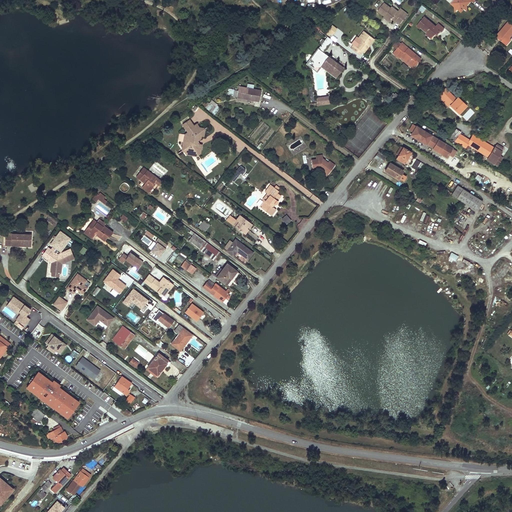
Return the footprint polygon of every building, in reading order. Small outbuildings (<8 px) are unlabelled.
[(454,0),(452,3),(455,6),(458,9),(461,5),(465,8),(468,5),(471,1),(469,0),(454,0)] [(384,18),(391,23),(392,21),(394,23),(395,23),(399,26),(407,15),(400,10),(399,12),(397,14),(391,10),(384,4),(378,13),(384,18)] [(427,33),(433,38),(435,35),(439,30),(441,32),(442,32),(445,29),(438,24),(437,26),(429,20),(427,21),(424,18),(417,27),(420,29),(421,28),(427,33)] [(496,36),(500,39),(503,35),(508,39),(509,37),(511,39),(511,38),(511,24),(509,22),(496,36)] [(327,32),(332,36),(337,28),(332,25),(327,32)] [(366,46),(371,39),(364,33),(359,40),(361,42),(356,48),(354,46),(351,50),(359,56),(361,53),(363,54),(369,48),(366,46)] [(503,35),(500,39),(507,46),(511,39),(509,37),(508,39),(503,35)] [(333,41),(327,37),(321,45),(327,49),(333,41)] [(415,62),(419,57),(409,48),(402,43),(400,46),(395,52),(401,57),(402,56),(413,65),(415,62)] [(321,67),(325,66),(338,76),(344,68),(324,53),(318,49),(311,59),(313,61),(314,68),(321,67)] [(338,76),(325,66),(321,67),(336,79),(338,76)] [(238,98),(260,102),(262,91),(240,87),(238,98)] [(463,103),(457,97),(456,99),(447,90),(441,97),(450,105),(459,114),(466,106),(463,103)] [(448,107),(450,105),(441,97),(439,99),(448,107)] [(206,101),(202,106),(212,114),(216,109),(210,103),(209,104),(206,101)] [(190,134),(187,136),(189,139),(187,142),(185,143),(186,145),(187,148),(184,150),(187,155),(191,153),(197,154),(198,149),(202,149),(203,146),(200,146),(197,142),(201,140),(202,137),(205,138),(207,133),(204,128),(202,128),(199,128),(198,125),(195,127),(192,121),(184,125),(190,134)] [(427,145),(433,136),(417,127),(412,136),(427,145)] [(469,144),(479,150),(484,141),(474,135),(471,140),(460,134),(461,132),(454,128),(449,137),(466,148),(469,144)] [(448,158),(454,149),(439,140),(433,149),(448,158)] [(484,141),(479,150),(489,157),(487,160),(494,164),(500,156),(503,150),(496,145),(495,148),(484,141)] [(410,153),(403,149),(399,155),(397,159),(404,164),(410,153)] [(384,158),(379,154),(375,158),(381,163),(384,158)] [(504,158),(500,156),(494,164),(498,167),(504,158)] [(322,158),(314,159),(310,160),(310,169),(318,168),(321,170),(321,173),(326,177),(334,166),(329,161),(328,163),(322,158)] [(421,162),(417,160),(412,168),(416,171),(421,162)] [(403,172),(390,164),(385,172),(398,180),(403,172)] [(239,166),(227,181),(230,183),(233,179),(234,180),(243,169),(239,166)] [(160,185),(162,183),(144,168),(137,178),(145,184),(143,187),(150,192),(155,186),(154,184),(156,182),(160,185)] [(274,204),(275,204),(276,205),(277,205),(278,204),(278,203),(278,202),(277,201),(281,196),(277,193),(278,191),(270,185),(266,191),(267,193),(262,200),(263,201),(259,206),(260,207),(262,209),(271,216),(276,210),(272,207),(274,204)] [(458,186),(453,195),(476,210),(481,202),(458,186)] [(104,204),(106,201),(97,194),(93,200),(96,202),(98,199),(104,204)] [(420,221),(427,224),(430,215),(423,213),(420,221)] [(281,219),(286,225),(291,220),(286,214),(281,219)] [(227,222),(235,228),(238,223),(236,221),(231,216),(227,222)] [(238,223),(235,228),(246,236),(249,231),(247,229),(251,224),(240,216),(236,221),(238,223)] [(204,232),(210,225),(203,220),(198,227),(204,232)] [(89,234),(94,238),(98,232),(102,235),(101,236),(106,240),(109,237),(110,237),(113,233),(104,226),(104,227),(98,223),(94,227),(91,224),(87,229),(91,231),(89,234)] [(92,240),(94,238),(89,234),(91,231),(87,229),(83,233),(92,240)] [(50,245),(57,250),(59,252),(69,239),(60,232),(50,245)] [(220,252),(194,233),(188,241),(214,260),(220,252)] [(5,247),(31,247),(30,235),(5,235),(5,247)] [(153,241),(148,249),(160,257),(168,245),(158,238),(155,242),(153,241)] [(227,251),(232,255),(236,250),(247,259),(252,252),(236,240),(227,251)] [(46,258),(52,250),(49,248),(43,256),(46,258)] [(61,264),(74,260),(71,250),(58,255),(55,252),(57,250),(54,248),(52,250),(46,258),(53,263),(52,265),(50,271),(51,273),(58,275),(60,273),(61,264)] [(172,263),(177,253),(173,251),(168,261),(172,263)] [(125,260),(137,269),(143,261),(130,252),(127,255),(123,252),(118,260),(122,263),(125,260)] [(451,252),(449,257),(455,261),(458,255),(451,252)] [(191,266),(186,262),(182,268),(187,271),(191,266)] [(217,277),(216,278),(221,281),(224,284),(229,277),(231,279),(237,271),(227,263),(217,277)] [(112,268),(103,281),(120,294),(126,285),(118,279),(121,275),(112,268)] [(144,281),(150,286),(156,279),(150,274),(144,281)] [(88,281),(79,275),(68,289),(74,294),(78,289),(84,294),(89,288),(85,285),(88,281)] [(156,279),(150,286),(161,295),(165,291),(167,293),(174,285),(166,279),(162,284),(160,282),(156,279)] [(206,282),(202,287),(222,302),(230,291),(227,289),(225,292),(215,284),(213,287),(206,282)] [(101,290),(98,288),(93,294),(96,297),(101,290)] [(144,312),(148,306),(145,304),(149,300),(132,288),(122,302),(131,309),(134,305),(144,312)] [(6,307),(17,315),(13,321),(24,328),(30,319),(26,316),(31,309),(13,296),(6,307)] [(68,303),(61,297),(55,305),(62,311),(68,303)] [(184,312),(197,321),(204,312),(191,303),(184,312)] [(106,325),(112,318),(96,306),(86,319),(91,323),(93,320),(96,322),(98,319),(99,319),(100,319),(101,320),(100,321),(106,325)] [(159,310),(153,318),(156,321),(157,319),(168,327),(173,320),(159,310)] [(171,344),(180,351),(192,335),(179,325),(174,331),(179,334),(171,344)] [(131,332),(123,326),(112,340),(120,346),(131,332)] [(50,334),(45,343),(48,345),(46,347),(60,356),(67,344),(50,334)] [(73,350),(70,356),(76,358),(78,352),(73,350)] [(148,368),(158,375),(168,361),(158,354),(148,368)] [(96,382),(103,373),(82,357),(75,366),(96,382)] [(132,357),(128,363),(135,368),(139,362),(132,357)] [(156,377),(158,375),(148,368),(146,370),(156,377)] [(67,419),(80,401),(37,371),(25,389),(67,419)] [(122,377),(114,386),(126,395),(129,390),(127,389),(131,384),(122,377)] [(129,393),(125,400),(130,404),(135,397),(129,393)] [(33,418),(37,421),(39,422),(45,415),(34,407),(31,410),(33,412),(36,414),(33,418)] [(63,432),(61,427),(55,430),(49,433),(52,438),(55,437),(56,441),(57,442),(58,441),(67,437),(65,431),(63,432)] [(63,469),(61,472),(68,478),(70,475),(63,469)] [(82,469),(80,472),(89,478),(91,475),(82,469)] [(68,478),(61,472),(60,470),(53,477),(58,482),(51,491),(55,494),(69,479),(68,478)] [(89,478),(80,472),(68,487),(74,492),(80,484),(83,486),(89,478)] [(0,504),(0,505),(14,488),(0,477),(0,504)] [(48,481),(42,488),(44,490),(38,495),(40,497),(39,498),(40,499),(42,498),(43,499),(46,496),(43,492),(50,485),(51,487),(52,485),(48,481)] [(46,511),(61,511),(65,508),(56,500),(46,511)]
